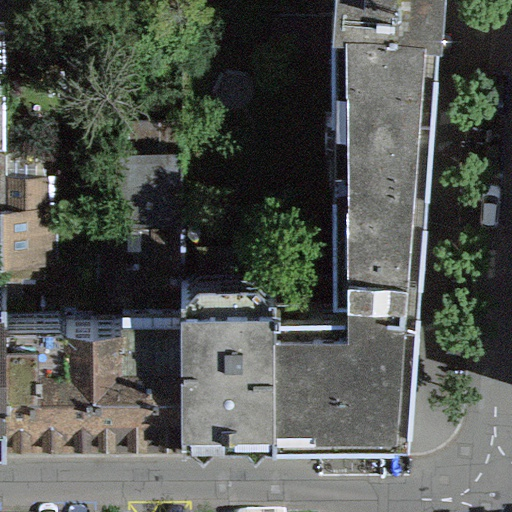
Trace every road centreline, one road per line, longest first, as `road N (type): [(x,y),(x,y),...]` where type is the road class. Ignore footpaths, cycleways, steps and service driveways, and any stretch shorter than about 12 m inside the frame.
road 1 (residential): [(492,492),(0,492)]
road 2 (residential): [(511,262),(492,492)]
